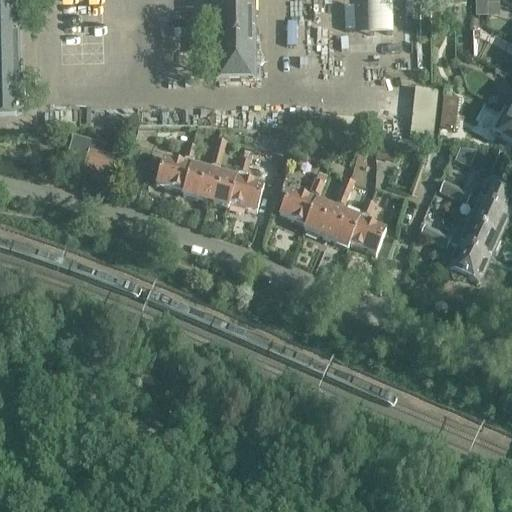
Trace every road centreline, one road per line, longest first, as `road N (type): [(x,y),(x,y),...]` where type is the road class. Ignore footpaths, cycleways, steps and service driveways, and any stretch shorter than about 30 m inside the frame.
road 1 (unknown): [(511,376),(491,384),(0,197)]
road 2 (unclassified): [(511,367),(164,232),(0,182)]
